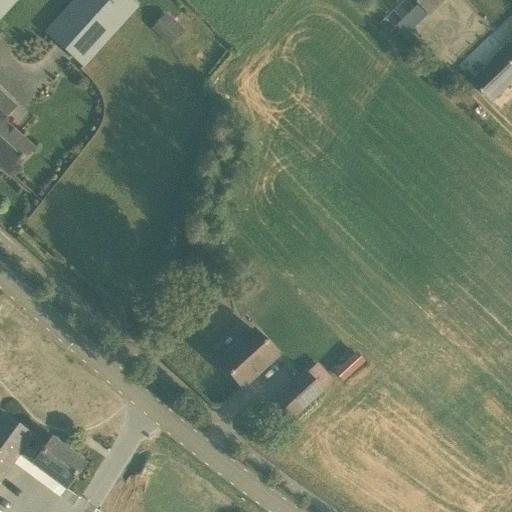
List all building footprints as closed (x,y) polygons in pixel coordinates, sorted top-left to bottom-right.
[(0,0),(0,18),(16,0),(0,0)] [(83,68),(138,7),(130,0),(74,0),(44,33),(83,68)] [(415,0),(429,15),(444,0),(415,0)] [(185,31),(165,14),(151,30),(170,47),(185,31)] [(493,63),(472,83),(492,103),(511,84),(511,33),(507,39),(511,42),(491,61),(493,63)] [(0,168),(8,176),(32,149),(2,122),(15,107),(0,94),(0,168)] [(253,330),(218,363),(241,389),(277,356),(253,330)] [(306,373),(290,387),(276,401),(292,419),(323,391),(306,373)] [(30,439),(31,437),(3,416),(0,419),(0,480),(21,452),(30,439)] [(30,439),(21,452),(35,463),(33,465),(65,490),(84,464),(52,440),(44,450),(30,439)]
